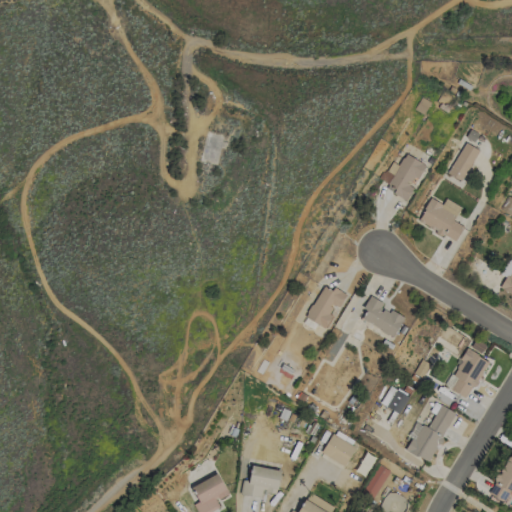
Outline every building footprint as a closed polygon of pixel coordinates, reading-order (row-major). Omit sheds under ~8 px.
[(462,181),(476,149),(462,143),(448,175),(462,181)] [(391,163),(386,172),(392,175),(385,189),(406,200),(412,187),(411,186),(423,164),(404,154),(398,166),(391,163)] [(445,199),(442,204),(429,198),(417,221),(454,242),(463,226),(452,221),(460,207),(445,199)] [(511,255),(501,275),(504,277),(499,287),(511,294),(511,255)] [(334,306),(338,308),(345,295),(322,284),(305,318),(324,328),(334,306)] [(360,320),(393,336),(402,317),(381,307),(383,303),(368,295),(362,309),(365,311),(360,320)] [(465,399),(488,361),(467,349),(451,375),(456,378),(450,389),(465,399)] [(408,395),(388,386),(380,405),(399,413),(408,395)] [(405,451),(428,462),(453,413),(436,405),(425,427),(418,424),(405,451)] [(355,448),(331,434),(320,452),(343,466),(355,448)] [(511,458),(507,456),(487,492),(506,503),(511,491),(511,458)] [(389,471),(378,464),(360,492),(371,499),(389,471)] [(241,480),(239,494),(260,498),(261,491),(276,494),(280,470),(250,466),(248,481),(241,480)] [(209,511),(219,507),(215,500),(227,494),(217,474),(190,486),(197,502),(193,504),(196,511),(209,511)] [(331,511),(334,507),(308,492),(296,511),(294,511),(290,509),(288,511),(331,511)]
